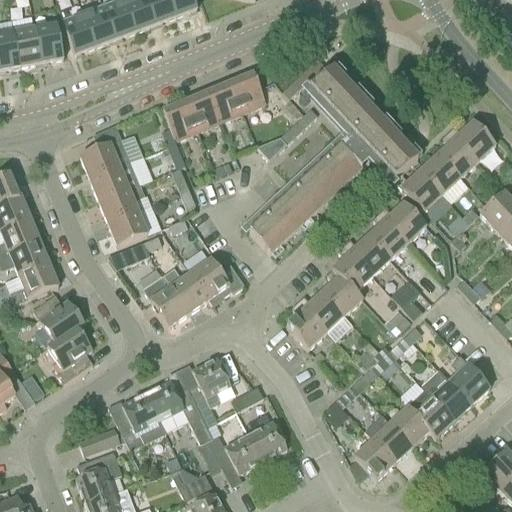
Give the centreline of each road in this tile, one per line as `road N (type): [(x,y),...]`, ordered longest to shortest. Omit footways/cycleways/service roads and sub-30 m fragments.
road 1 (residential): [(32,136),(284,28)]
road 2 (residential): [(136,349),(84,262),(32,136)]
road 3 (residential): [(334,483),(280,383),(244,341)]
road 4 (residential): [(399,511),(511,409)]
road 5 (residential): [(33,450),(45,424),(125,369),(136,349)]
road 6 (tertiary): [(424,0),(511,106)]
